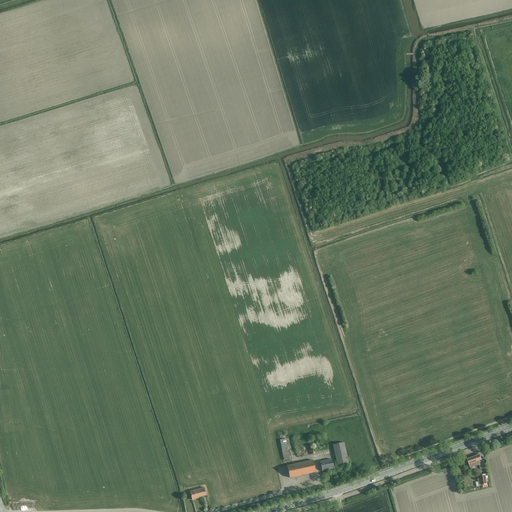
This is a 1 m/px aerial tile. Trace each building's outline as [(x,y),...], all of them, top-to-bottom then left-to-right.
[(280,440),(284,460),(290,459),(285,439),(280,440)] [(333,445),(338,467),(348,465),(344,442),(333,445)] [(477,461),(481,460),(479,455),(476,456),(475,456),(467,459),(470,468),(478,465),(477,461)] [(322,471),(333,468),(331,459),(320,462),(322,471)] [(287,465),(289,478),(315,473),(312,460),(287,465)] [(196,498),(206,495),(204,488),(190,492),(192,500),(196,499),(196,498)]
